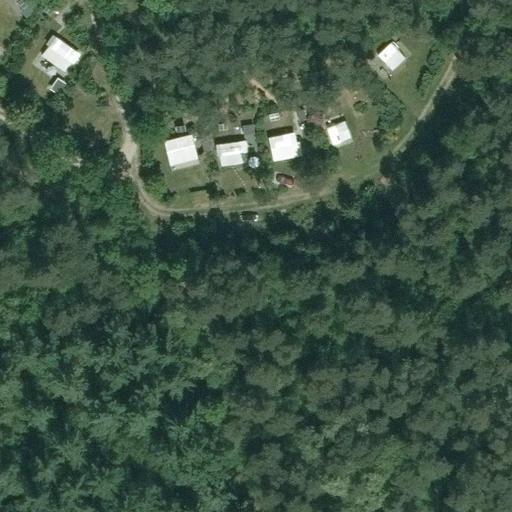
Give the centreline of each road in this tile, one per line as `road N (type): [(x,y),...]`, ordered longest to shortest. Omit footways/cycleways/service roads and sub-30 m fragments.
road 1 (track): [(0,113),(163,214),(307,195),(402,153),(445,93),(477,16),(473,0)]
road 2 (track): [(242,511),(160,325),(89,0)]
